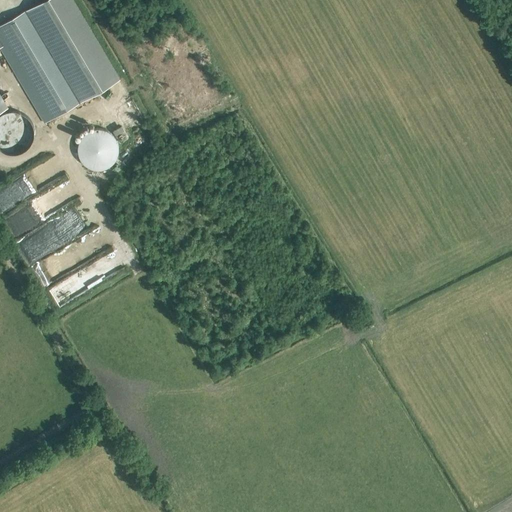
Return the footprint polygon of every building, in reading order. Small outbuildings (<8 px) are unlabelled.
[(0,48),(45,124),(118,81),(70,0),(43,0),(0,25),(0,48)] [(18,111),(14,110),(10,110),(6,111),(2,113),(0,114),(0,148),(1,149),(4,151),(8,152),(12,153),(16,153),(20,152),(23,150),(27,148),(29,145),(32,142),(33,138),(34,134),(34,130),(34,126),(32,123),(30,119),(28,116),(25,114),(21,112),(18,111)] [(121,117),(129,136),(138,132),(130,114),(121,117)] [(100,129),(97,129),(94,129),(91,130),(88,131),(86,133),(84,135),(82,137),(80,140),(79,142),(78,145),(77,148),(77,151),(78,154),(79,157),(80,160),(82,162),(84,165),(86,166),(89,168),(92,169),(94,170),(97,170),(100,170),(103,169),(106,168),(109,167),(111,165),(114,163),(115,161),(117,158),(118,155),(119,152),(119,149),(119,146),(118,143),(117,141),(115,138),(113,136),(111,134),(109,132),(106,130),(103,129),(100,129)] [(74,167),(64,175),(68,180),(78,172),(74,167)] [(34,194),(22,205),(29,213),(57,189),(54,185),(38,198),(34,194)] [(80,234),(106,218),(94,199),(30,239),(42,258),(80,235),(80,234)] [(59,276),(102,252),(93,235),(50,259),(59,276)]
